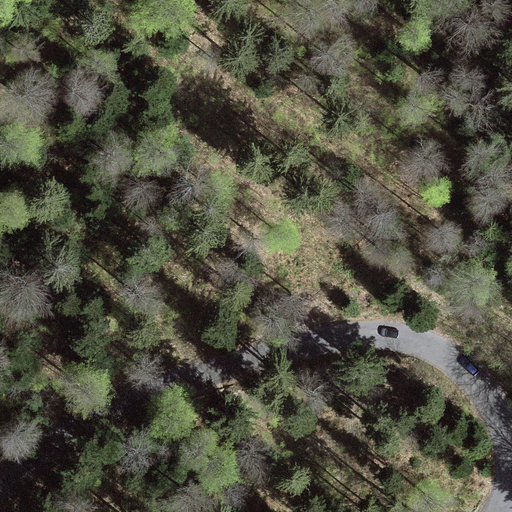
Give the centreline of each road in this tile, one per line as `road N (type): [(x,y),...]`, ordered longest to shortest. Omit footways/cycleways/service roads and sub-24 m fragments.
road 1 (tertiary): [(500,511),(510,446),(500,413),(461,361),(387,333),(340,333),(165,380),(99,411),(0,484)]
road 2 (track): [(90,0),(32,71),(0,95)]
